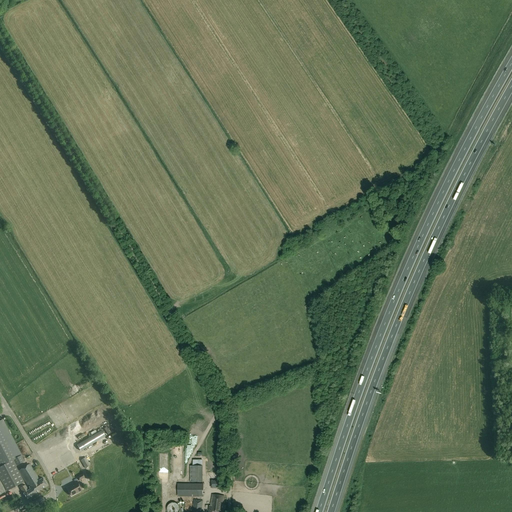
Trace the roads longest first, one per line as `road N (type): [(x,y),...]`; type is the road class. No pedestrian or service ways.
road 1 (track): [(227,511),(224,406),(0,32)]
road 2 (motorway): [(511,62),(405,274),(319,511)]
road 3 (motorway): [(331,511),(390,338),(481,140)]
